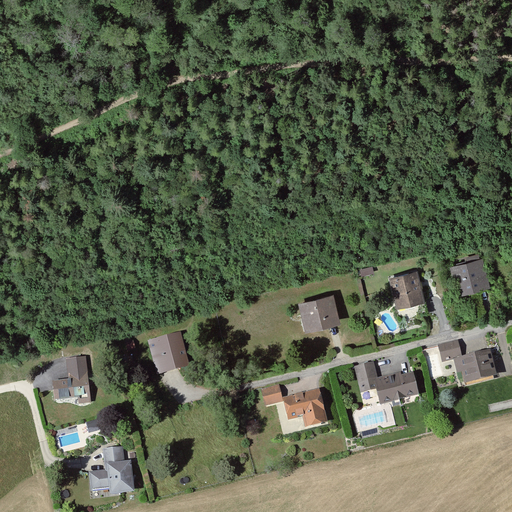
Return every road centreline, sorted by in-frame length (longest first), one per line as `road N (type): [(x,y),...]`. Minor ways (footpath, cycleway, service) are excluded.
road 1 (track): [(0,153),(192,78),(358,60),(511,57)]
road 2 (residential): [(511,323),(233,390)]
